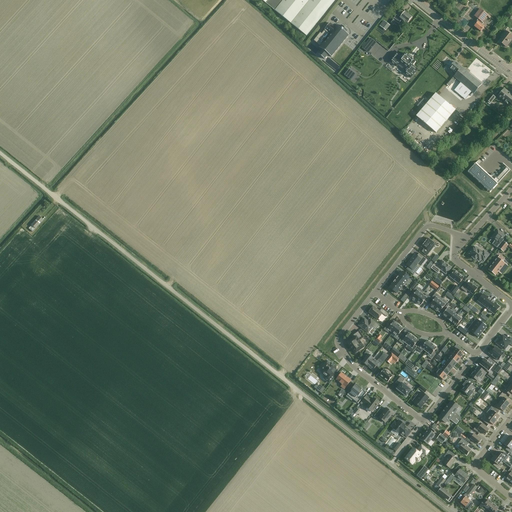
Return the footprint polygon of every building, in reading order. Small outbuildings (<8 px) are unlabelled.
[(261,0),(307,36),(335,0),(261,0)] [(487,16),(488,15),(480,9),(474,17),(478,20),(477,22),(478,23),(474,27),(481,31),(484,27),(482,25),(483,23),(482,22),(487,16)] [(397,15),(393,20),(398,24),(402,20),(404,21),(402,23),(405,26),(407,24),(412,18),(405,12),(400,18),(397,15)] [(386,31),(390,26),(385,22),(381,27),(386,31)] [(320,33),(314,41),(320,46),(319,47),(322,50),(318,54),(325,59),(328,55),(331,57),(349,35),(346,33),(348,30),(345,28),(342,25),(340,28),(337,25),(335,27),(330,23),(325,29),(325,30),(322,34),(320,33)] [(507,47),(511,40),(511,36),(505,31),(501,36),(503,38),(499,42),(507,47)] [(371,39),(363,48),(368,52),(376,43),(371,39)] [(397,53),(390,61),(395,66),(397,63),(407,71),(405,74),(410,78),(418,70),(412,65),(415,62),(411,59),(412,58),(409,55),(408,57),(405,53),(402,57),(397,53)] [(442,55),(440,58),(439,56),(436,59),(444,66),(445,64),(443,63),(447,59),(442,55)] [(454,61),(453,63),(451,60),(447,65),(450,67),(448,69),(452,72),(453,71),(456,74),(454,77),(461,83),(455,90),(465,99),(472,92),(474,93),(482,84),(454,61)] [(350,69),(345,75),(351,80),(356,74),(350,69)] [(511,107),(511,105),(511,94),(504,88),(498,97),(511,107)] [(439,94),(438,95),(436,94),(417,117),(437,133),(456,110),(442,98),(443,97),(439,94)] [(491,104),(496,97),(491,94),(486,100),(491,104)] [(423,98),(417,106),(422,110),(428,102),(423,98)] [(474,164),(467,172),(472,177),(479,169),(474,164)] [(479,169),(472,177),(477,181),(484,174),(479,169)] [(484,174),(477,181),(482,186),(489,179),(484,174)] [(489,179),(482,186),(488,191),(495,184),(493,182),(489,179)] [(36,229),(44,220),(39,217),(31,226),(35,229),(36,229)] [(498,231),(492,238),(500,245),(503,241),(506,237),(498,231)] [(421,247),(424,249),(422,251),(427,256),(431,250),(429,249),(434,243),(428,238),(421,247)] [(498,248),(503,252),(508,245),(503,242),(498,248)] [(481,259),(484,262),(489,255),(484,251),(482,253),(479,251),(479,250),(476,247),(475,248),(470,254),(473,257),(475,260),(476,259),(479,261),(481,259)] [(413,261),(420,267),(425,262),(427,259),(419,253),(417,256),(415,255),(411,260),(413,261)] [(488,270),(496,276),(501,269),(502,271),(507,265),(502,262),(504,259),(500,256),(498,258),(488,270)] [(407,265),(409,267),(406,270),(414,275),(416,273),(420,267),(413,261),(411,260),(407,265)] [(446,274),(451,268),(442,260),(439,264),(436,262),(434,264),(433,266),(431,268),(438,273),(440,270),(446,274)] [(454,270),(449,277),(458,284),(463,278),(454,270)] [(398,277),(396,279),(403,285),(409,277),(402,272),(398,277)] [(393,282),(394,282),(390,288),(397,293),(403,285),(396,279),(393,282)] [(477,288),(470,283),(468,285),(465,283),(461,288),(466,292),(468,290),(473,294),(477,288)] [(415,294),(411,298),(413,299),(413,300),(415,302),(422,294),(424,292),(417,286),(412,292),(415,294)] [(455,286),(451,292),(454,294),(459,288),(455,286)] [(433,301),(430,305),(432,306),(431,307),(434,309),(441,301),(438,299),(440,297),(435,293),(431,299),(433,301)] [(422,294),(415,302),(418,305),(419,304),(421,305),(426,298),(429,300),(431,298),(426,294),(425,296),(422,294)] [(486,308),(492,300),(489,298),(486,297),(483,294),(478,301),(486,308)] [(441,301),(434,309),(437,312),(438,311),(439,312),(447,303),(442,299),(441,301)] [(495,302),(492,300),(486,308),(494,314),(500,307),(497,304),(494,303),(495,302)] [(383,314),(387,317),(389,314),(382,309),(380,311),(374,307),(369,313),(378,320),(383,314)] [(447,319),(455,310),(453,308),(451,310),(448,308),(442,315),(447,319)] [(455,310),(447,319),(451,322),(457,315),(455,313),(457,311),(455,310)] [(457,315),(451,322),(452,323),(452,322),(456,326),(462,319),(459,317),(461,315),(459,313),(457,315)] [(364,319),(359,326),(368,333),(373,327),(376,329),(379,325),(372,320),(370,323),(364,319)] [(470,331),(478,337),(481,333),(486,326),(479,321),(470,331)] [(388,324),(384,329),(388,333),(390,331),(392,333),(399,325),(396,322),(396,323),(394,322),(390,326),(388,324)] [(399,325),(392,333),(395,335),(394,337),(398,341),(402,335),(400,333),(403,329),(401,328),(402,327),(399,325)] [(469,333),(461,327),(458,330),(467,336),(469,333)] [(356,353),(364,348),(359,341),(364,338),(359,331),(353,335),(355,337),(348,342),(351,346),(350,346),(353,350),(353,349),(356,353)] [(403,336),(399,341),(403,345),(405,343),(407,345),(414,336),(411,334),(411,335),(409,333),(405,338),(403,336)] [(511,346),(511,338),(511,337),(509,340),(503,335),(496,344),(504,350),(509,344),(511,346)] [(414,336),(407,345),(410,347),(409,349),(413,352),(417,347),(415,345),(418,341),(416,339),(417,339),(414,336)] [(422,343),(417,349),(421,352),(423,350),(426,352),(433,343),(430,341),(429,342),(427,340),(424,345),(422,343)] [(433,343),(426,352),(429,354),(427,356),(431,359),(436,354),(433,352),(437,348),(435,346),(433,343)] [(456,349),(453,353),(460,359),(464,354),(461,352),(463,350),(457,345),(454,347),(456,349)] [(491,350),(489,353),(498,361),(504,353),(495,347),(493,350),(492,351),(491,350)] [(367,366),(373,359),(368,355),(369,354),(367,351),(362,356),(365,359),(362,362),(367,366)] [(449,357),(457,363),(460,359),(453,353),(451,351),(449,353),(451,355),(450,357),(449,357)] [(377,362),(373,359),(367,366),(370,368),(371,367),(373,369),(377,364),(380,367),(388,356),(384,353),(379,360),(378,360),(377,362)] [(392,353),(386,360),(390,363),(392,360),(396,362),(399,359),(393,355),(392,353)] [(457,363),(449,357),(446,361),(453,367),(457,363)] [(487,361),(484,359),(480,364),(489,371),(495,363),(489,358),(487,361)] [(408,360),(405,364),(406,365),(412,369),(414,366),(408,360)] [(323,364),(321,366),(322,367),(321,368),(324,370),(322,373),(326,376),(324,379),(329,383),(335,376),(332,373),(336,369),(335,368),(336,367),(333,365),(332,366),(330,364),(326,361),(324,365),(323,364)] [(450,371),(453,367),(446,361),(443,366),(450,371)] [(407,366),(404,370),(415,379),(418,375),(407,366)] [(447,376),(450,371),(443,366),(439,370),(447,376)] [(482,379),(486,373),(478,367),(471,376),(477,381),(480,378),(482,379)] [(447,376),(439,370),(437,368),(436,370),(438,372),(436,374),(443,380),(447,376)] [(388,382),(393,376),(384,370),(379,375),(388,382)] [(342,373),(336,380),(343,385),(342,387),(344,389),(351,381),(342,373)] [(406,397),(411,390),(402,383),(405,380),(401,376),(395,383),(399,386),(397,389),(406,397)] [(461,390),(469,397),(473,392),(472,392),(474,388),(473,387),(475,384),(469,380),(467,382),(466,382),(463,385),(464,386),(461,390)] [(357,403),(358,404),(358,403),(363,398),(360,395),(363,390),(362,389),(356,384),(349,393),(354,397),(352,399),(357,403)] [(412,401),(421,408),(429,398),(422,393),(419,396),(418,395),(412,401)] [(502,400),(500,402),(507,408),(510,403),(508,401),(509,399),(502,393),(499,397),(502,400)] [(379,402),(377,400),(376,400),(373,398),(372,400),(367,396),(361,404),(372,412),(379,403),(379,402)] [(447,406),(445,409),(458,419),(460,417),(455,413),(457,410),(456,410),(459,407),(452,401),(447,407),(447,406)] [(493,408),(499,412),(501,410),(503,412),(507,408),(500,402),(498,405),(496,404),(493,408)] [(491,413),(490,415),(496,421),(500,417),(497,415),(499,412),(493,408),(492,407),(488,411),(491,413)] [(379,418),(385,423),(393,413),(386,408),(383,412),(382,412),(380,410),(375,416),(378,419),(379,418)] [(458,419),(445,409),(442,412),(443,412),(439,418),(446,423),(448,420),(449,421),(451,418),(455,422),(458,419)] [(490,415),(488,418),(484,415),(481,420),(483,421),(488,426),(490,423),(493,425),(496,421),(490,415)] [(404,427),(405,425),(405,423),(402,421),(400,421),(397,424),(396,423),(394,423),(392,426),(392,427),(393,428),(393,429),(399,434),(399,433),(406,438),(411,431),(407,428),(406,429),(404,427)] [(485,435),(489,430),(482,424),(478,428),(476,427),(474,430),(479,434),(481,432),(485,435)] [(421,439),(427,445),(435,435),(428,429),(421,439)] [(466,439),(466,440),(471,444),(473,442),(477,445),(481,440),(474,434),(472,437),(469,435),(466,439)] [(462,439),(456,447),(467,456),(471,451),(466,447),(468,445),(462,439)] [(420,459),(419,458),(418,457),(422,452),(426,455),(429,451),(421,446),(419,449),(419,450),(418,452),(413,449),(410,453),(409,454),(405,459),(412,464),(415,461),(417,461),(418,462),(419,462),(420,461),(420,459)] [(449,468),(456,460),(453,458),(455,456),(449,451),(447,453),(450,456),(443,464),(449,468)] [(494,456),(501,461),(503,459),(505,461),(509,457),(503,452),(502,455),(498,452),(494,456)] [(501,461),(494,456),(491,460),(495,463),(493,465),(499,470),(502,465),(500,463),(501,461)] [(463,483),(468,477),(459,470),(454,476),(463,483)] [(441,488),(442,490),(445,486),(447,487),(452,480),(449,477),(444,484),(441,488)] [(467,499),(477,488),(473,485),(466,494),(465,494),(463,496),(465,498),(460,503),(469,510),(474,504),(467,499)] [(437,492),(447,500),(450,496),(442,490),(441,488),(437,492)] [(486,508),(488,511),(493,505),(488,501),(486,503),(484,501),(479,506),(484,510),(486,508)]
